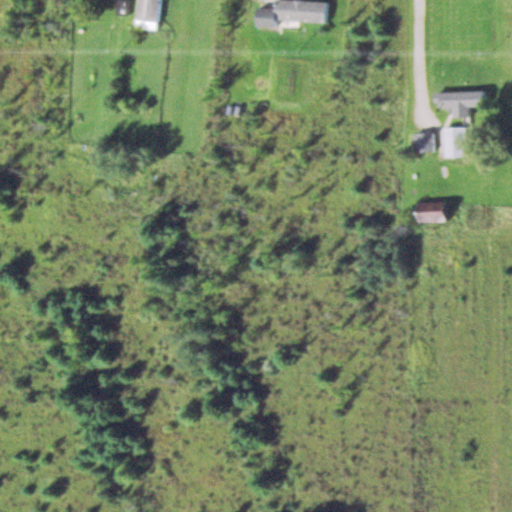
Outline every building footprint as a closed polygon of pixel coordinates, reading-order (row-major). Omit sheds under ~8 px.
[(128,1),(123,0),(118,0),(115,14),(124,17),(128,1)] [(160,0),(138,0),(136,27),(159,29),(160,0)] [(327,1),(316,0),(275,0),(275,8),(258,7),(257,26),(277,27),(278,19),(326,22),(327,1)] [(471,116),(470,105),(486,105),(486,90),(437,90),(437,106),(456,106),(456,117),(471,116)] [(467,126),(445,126),(445,156),(467,155),(467,126)] [(433,132),(414,132),(414,151),(433,151),(433,132)] [(421,221),(448,221),(448,200),(421,200),(421,221)]
